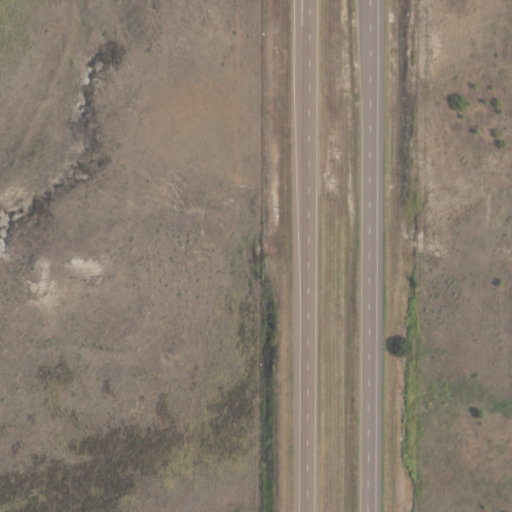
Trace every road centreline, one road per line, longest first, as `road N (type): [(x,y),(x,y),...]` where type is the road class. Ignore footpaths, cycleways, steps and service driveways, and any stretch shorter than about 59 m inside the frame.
road 1 (primary): [(370,511),(375,0)]
road 2 (primary): [(310,0),(307,511)]
